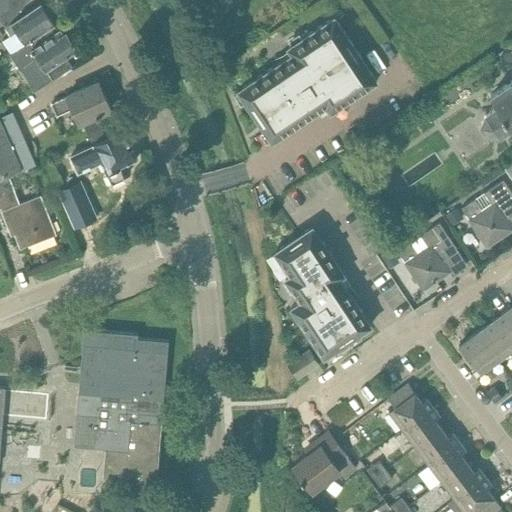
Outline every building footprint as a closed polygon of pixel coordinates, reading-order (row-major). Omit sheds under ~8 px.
[(0,0),(0,17),(5,22),(25,0),(0,0)] [(449,7),(443,0),(412,0),(401,8),(417,29),(449,7)] [(56,23),(42,2),(3,28),(10,37),(2,42),(10,54),(56,23)] [(449,7),(417,29),(431,50),(463,27),(449,7)] [(331,111),(377,81),(335,17),(288,47),(293,54),(239,90),(272,141),(318,110),(316,106),(324,101),(331,111)] [(463,27),(431,50),(446,71),(478,48),(463,27)] [(53,80),(66,71),(73,66),(66,56),(77,48),(66,31),(63,33),(60,29),(29,51),(25,45),(9,56),(20,70),(28,81),(34,91),(52,78),(53,80)] [(509,43),(504,35),(497,39),(503,47),(509,43)] [(511,80),(490,96),(497,104),(486,112),(482,122),(489,132),(500,133),(511,125),(511,126),(511,80)] [(111,109),(98,81),(67,95),(67,96),(52,103),(57,115),(73,108),(80,123),(111,109)] [(453,126),(463,134),(476,117),(465,109),(453,126)] [(12,112),(0,116),(0,179),(22,170),(11,145),(24,139),(12,112)] [(129,144),(123,132),(105,140),(73,155),(77,163),(99,154),(107,173),(112,184),(125,178),(120,166),(138,158),(131,143),(129,144)] [(53,188),(63,183),(55,163),(45,168),(53,188)] [(10,176),(0,180),(0,207),(1,207),(2,211),(9,228),(12,226),(21,248),(56,234),(49,215),(41,194),(18,203),(13,188),(14,187),(10,176)] [(511,225),(507,218),(511,214),(511,192),(503,179),(484,192),(492,204),(482,211),(474,199),(462,207),(487,245),(511,228),(511,225)] [(80,180),(59,190),(75,227),(96,217),(80,180)] [(443,261),(458,251),(439,222),(420,235),(428,247),(418,254),(410,242),(398,250),(423,288),(449,271),(443,261)] [(345,274),(329,251),(313,227),(276,251),(276,253),(278,252),(285,262),(284,263),(291,275),(286,278),(287,279),(288,278),(296,289),(294,290),(301,301),(292,308),(324,356),(336,348),(335,347),(346,340),(350,346),(351,345),(347,339),(358,331),(359,333),(371,325),(345,286),(340,290),(334,281),(345,274)] [(511,343),(511,306),(494,319),(511,343)] [(499,362),(511,352),(511,343),(494,319),(476,332),(499,362)] [(84,344),(82,367),(81,385),(78,416),(76,444),(94,446),(106,447),(103,477),(155,481),(157,466),(160,422),(162,422),(162,421),(160,420),(167,341),(168,342),(168,340),(136,337),(137,334),(138,335),(138,333),(84,329),(84,330),(85,330),(84,343),(83,343),(83,344),(84,344)] [(481,375),(499,362),(476,332),(459,345),(481,375)] [(297,377),(319,363),(311,350),(288,364),(297,377)] [(389,412),(396,421),(402,429),(433,406),(427,397),(422,401),(409,383),(388,398),(395,407),(389,412)] [(495,402),(502,397),(494,387),(487,392),(495,402)] [(402,429),(415,446),(441,427),(435,419),(440,415),(433,406),(402,429)] [(415,446),(428,464),(459,441),(453,432),(448,435),(441,427),(415,446)] [(338,472),(341,477),(355,467),(341,447),(328,431),(315,442),(318,446),(294,465),(302,476),(301,477),(303,481),(305,479),(313,490),(338,472)] [(459,441),(428,464),(441,481),(468,462),(461,453),(466,450),(459,441)] [(373,477),(385,469),(378,459),(366,468),(373,477)] [(441,481),(454,498),(485,474),(478,466),(474,470),(468,462),(441,481)] [(380,487),(392,478),(385,469),(373,477),(380,487)] [(447,502),(453,509),(454,511),(491,511),(500,505),(487,488),(492,484),(485,474),(454,498),(447,502)] [(331,511),(323,501),(315,491),(306,497),(317,511),(331,511)] [(66,509),(69,495),(57,492),(53,506),(66,509)] [(394,511),(400,511),(408,506),(401,497),(390,506),(391,508),(394,511)]
